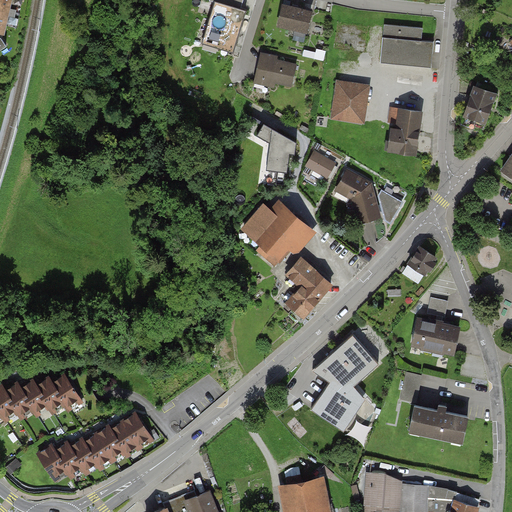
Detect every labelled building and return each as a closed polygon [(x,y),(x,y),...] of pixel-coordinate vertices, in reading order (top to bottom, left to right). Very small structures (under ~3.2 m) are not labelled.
[(12,0),(0,0),(0,32),(5,34),(12,0)] [(246,11),(216,2),(203,44),(233,53),(246,11)] [(311,12),(280,4),(274,28),(306,36),(311,12)] [(423,29),(384,25),(380,63),(432,68),(435,41),(421,40),(423,29)] [(298,61),(258,52),(252,80),(292,89),(298,61)] [(368,84),(336,80),(331,118),(363,123),(368,84)] [(495,94),(475,86),(461,124),(482,131),(495,94)] [(421,112),(392,107),(386,150),(415,154),(421,112)] [(297,141),(253,117),(252,119),(263,124),(257,135),(273,143),(269,170),(277,171),(275,183),(284,184),(285,172),(288,172),(290,153),(295,154),(297,141)] [(337,162),(313,149),(304,166),(327,179),(337,162)] [(511,153),(501,168),(511,176),(511,153)] [(370,184),(348,171),(338,186),(354,195),(352,199),(358,222),(379,216),(372,191),(367,188),(370,184)] [(403,202),(382,191),(379,196),(385,220),(391,223),(403,202)] [(263,205),(244,228),(280,259),(289,248),(291,249),(309,228),(283,206),(275,216),(263,205)] [(440,259),(420,246),(401,274),(421,287),(440,259)] [(332,284),(301,257),(288,273),(302,286),(287,303),(303,317),(332,284)] [(448,301),(431,298),(427,313),(438,316),(445,317),(446,310),(448,301)] [(436,322),(417,318),(411,347),(455,356),(459,338),(461,327),(443,324),(445,317),(438,316),(436,322)] [(338,368),(311,408),(344,430),(363,402),(347,391),(379,363),(352,334),(327,356),(338,368)] [(423,376),(406,372),(399,401),(417,405),(420,391),(423,376)] [(0,421),(3,419),(5,423),(18,415),(20,419),(35,410),(38,415),(50,407),(54,413),(66,405),(69,409),(82,401),(64,373),(51,381),(49,377),(36,385),(33,380),(22,387),(18,380),(6,388),(3,383),(0,384),(0,421)] [(434,409),(411,404),(405,431),(461,442),(466,417),(444,412),(445,406),(435,404),(434,409)] [(53,444),(37,454),(55,481),(68,472),(71,477),(84,469),(87,473),(98,466),(100,470),(125,454),(129,457),(155,439),(136,410),(110,428),(107,424),(85,439),(83,436),(71,444),(68,439),(55,447),(53,444)] [(403,475),(366,472),(362,511),(478,511),(480,506),(455,498),(459,488),(402,483),(403,475)] [(329,511),(322,477),(279,486),(284,511),(329,511)] [(217,511),(209,491),(185,501),(189,511),(217,511)]
